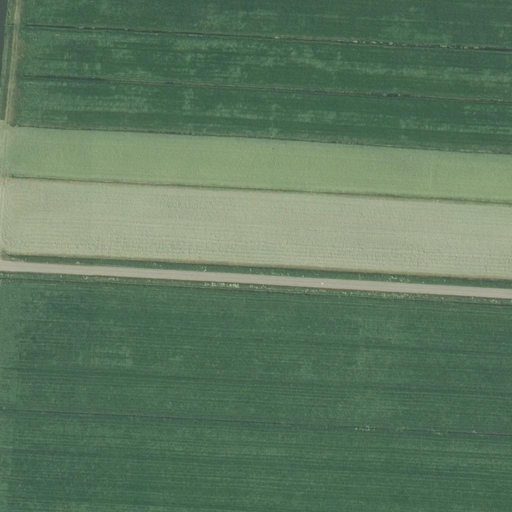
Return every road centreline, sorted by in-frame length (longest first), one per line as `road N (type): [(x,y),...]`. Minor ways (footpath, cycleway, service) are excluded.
road 1 (unclassified): [(511,294),(0,266)]
road 2 (track): [(17,0),(0,205)]
